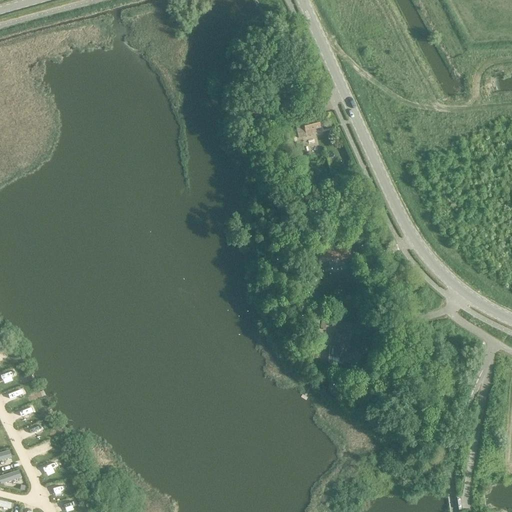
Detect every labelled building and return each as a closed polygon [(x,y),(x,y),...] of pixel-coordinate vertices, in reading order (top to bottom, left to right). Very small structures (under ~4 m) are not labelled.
[(301,122),(294,124),(297,138),(299,138),(315,134),(314,130),(319,129),(317,119),(301,122)] [(329,179),(323,181),(326,190),(332,188),(329,179)] [(329,268),(328,266),(337,263),(336,261),(349,257),(345,245),(324,252),(323,248),(313,251),(316,262),(319,271),(329,268)] [(320,313),(319,328),(324,329),(325,318),(331,319),(330,326),(336,327),(337,319),(341,320),(341,315),(320,313)] [(329,346),(328,362),(341,363),(342,358),(345,358),(346,344),(347,344),(348,335),(334,333),(333,347),(329,346)]
